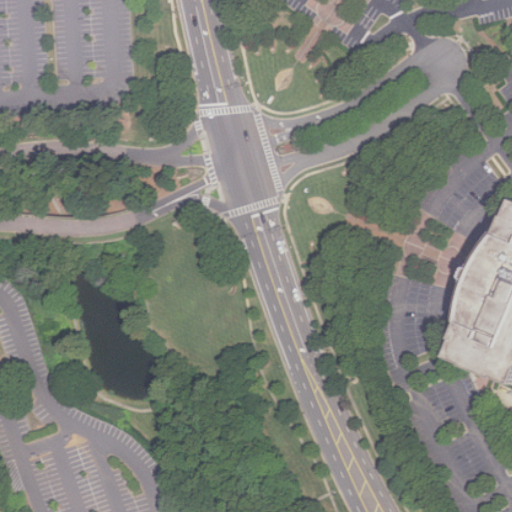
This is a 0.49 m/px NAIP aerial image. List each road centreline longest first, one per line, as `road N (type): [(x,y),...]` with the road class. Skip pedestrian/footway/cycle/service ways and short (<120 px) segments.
road 1 (residential): [(0,224),(124,221),(206,180),(342,148),(437,87),(441,64)]
road 2 (secondary): [(199,0),(237,153),(315,382)]
road 3 (residential): [(237,153),(153,160),(56,149),(0,158)]
road 4 (residential): [(441,64),(420,63),(335,119),(237,153)]
road 5 (secondary): [(315,382),(376,511)]
